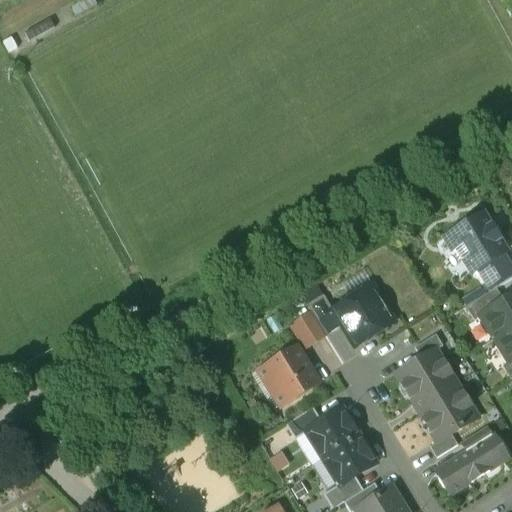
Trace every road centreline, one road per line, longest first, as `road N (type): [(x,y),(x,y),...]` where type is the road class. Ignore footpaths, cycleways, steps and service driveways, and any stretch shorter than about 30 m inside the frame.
road 1 (residential): [(425,511),(344,371)]
road 2 (residential): [(99,511),(0,415)]
